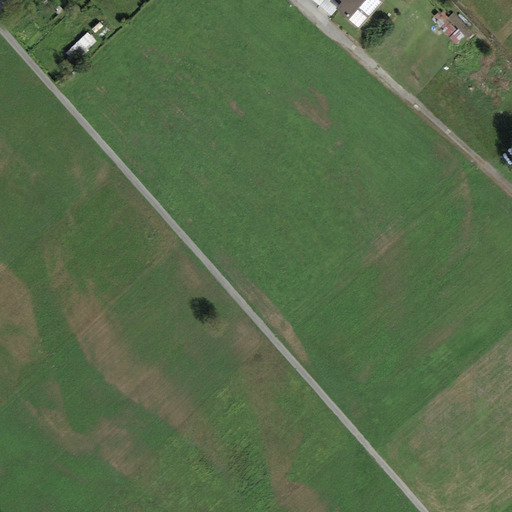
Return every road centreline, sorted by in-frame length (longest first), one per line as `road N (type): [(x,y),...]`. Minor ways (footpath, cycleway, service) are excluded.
road 1 (unclassified): [(423,511),(0,25)]
road 2 (unclassified): [(298,0),(511,191)]
